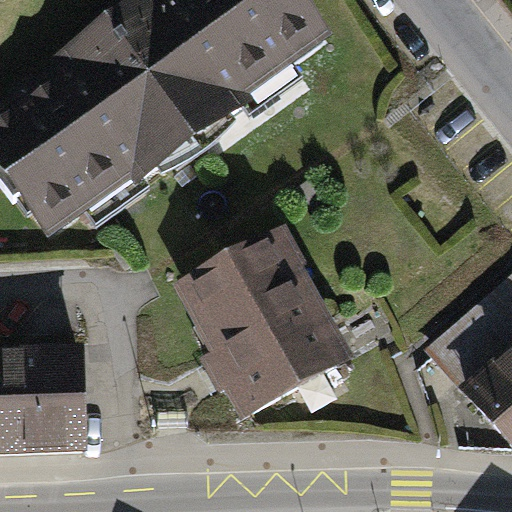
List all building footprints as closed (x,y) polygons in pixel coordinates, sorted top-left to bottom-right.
[(63,79),(0,123),(0,176),(53,250),(133,193),(139,201),(260,116),(255,109),(340,49),(305,0),(150,0),(55,68),(63,79)] [(287,235),(174,294),(214,371),(246,431),(359,372),(287,235)] [(467,400),(511,361),(511,283),(428,355),(467,400)] [(85,357),(0,359),(0,472),(88,470),(85,357)] [(511,361),(467,400),(511,453),(511,361)] [(188,416),(158,417),(159,433),(189,432),(188,416)]
